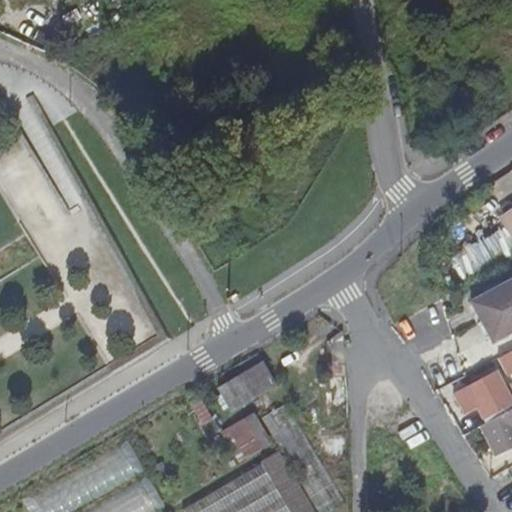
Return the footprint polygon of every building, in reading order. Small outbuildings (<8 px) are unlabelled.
[(116,80),(102,89),(109,103),(125,93),(116,80)] [(511,238),(511,211),(499,220),(511,238)] [(463,273),(505,252),(496,234),(454,254),(463,273)] [(511,279),(469,303),(490,341),(511,329),(511,279)] [(511,351),(496,359),(504,376),(511,371),(511,351)] [(278,387),(264,361),(217,389),(231,413),(278,387)] [(485,423),(511,408),(511,407),(493,373),(452,395),(463,415),(477,408),(485,423)] [(286,406),(264,418),(319,511),(334,511),(347,505),(286,406)] [(511,408),(485,423),(480,426),(495,454),(511,445),(511,432),(510,428),(511,427),(511,408)] [(259,410),(225,427),(240,460),(275,443),(259,410)] [(349,435),(319,436),(319,457),(324,464),(350,464),(349,435)] [(76,511),(136,477),(119,446),(31,493),(41,511),(76,511)] [(154,511),(138,483),(83,511),(154,511)]
